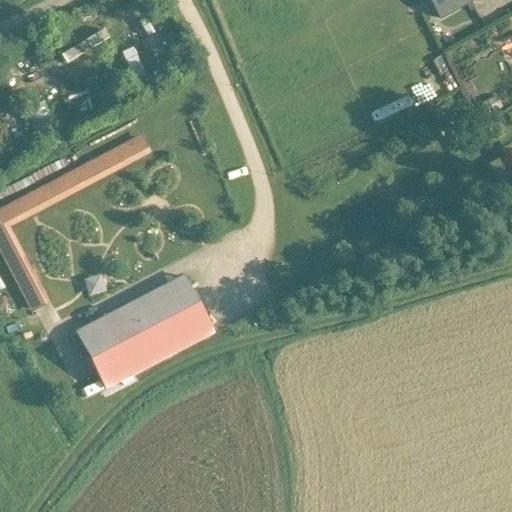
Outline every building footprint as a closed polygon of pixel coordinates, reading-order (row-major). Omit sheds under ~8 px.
[(429,0),(440,19),(472,0),(429,0)] [(511,52),(505,37),(487,45),(497,68),(511,61),(511,52)] [(0,71),(4,78),(22,68),(9,45),(0,50),(0,71)] [(496,98),(482,106),(487,116),(501,109),(496,98)] [(141,135),(0,208),(0,252),(31,312),(49,302),(9,225),(150,151),(141,135)] [(508,178),(511,176),(511,151),(499,159),(508,178)] [(183,277),(76,333),(106,390),(213,334),(183,277)]
